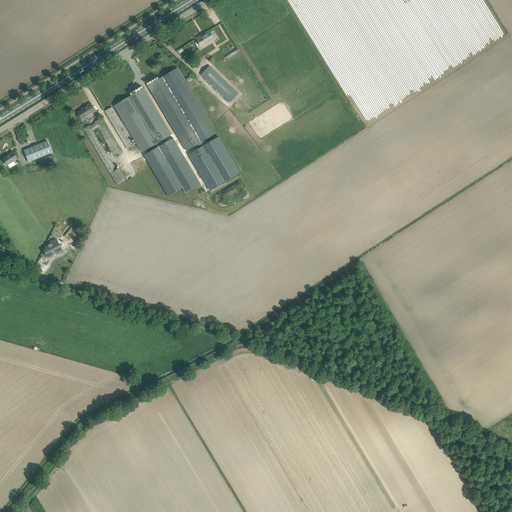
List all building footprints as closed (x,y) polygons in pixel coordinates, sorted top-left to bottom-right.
[(214,38),(212,35),(209,31),(204,34),(197,39),(197,38),(202,46),(214,38)] [(177,68),(148,85),(187,151),(197,144),(206,139),(216,133),(177,68)] [(213,69),(205,78),(230,103),(239,93),(213,69)] [(144,88),(115,105),(142,152),(145,150),(165,139),(171,135),(144,88)] [(95,110),(93,107),(91,103),(84,107),(84,108),(78,112),(79,114),(77,115),(82,122),(87,119),(85,116),(95,110)] [(105,111),(128,149),(135,145),(112,107),(105,111)] [(102,118),(95,122),(95,123),(98,128),(115,156),(122,152),(102,118)] [(95,123),(90,126),(93,131),(98,128),(95,123)] [(111,174),(116,170),(93,131),(90,126),(90,125),(84,129),(111,174)] [(199,148),(189,154),(210,190),(240,173),(219,137),(209,143),(206,139),(197,144),(199,148)] [(148,154),(145,156),(168,196),(182,188),(185,192),(200,184),(173,139),(167,142),(165,139),(145,150),(148,154)] [(47,141),(23,150),(28,162),(51,153),(47,141)] [(17,159),(15,156),(13,152),(8,155),(7,156),(3,158),(7,165),(17,159)] [(64,236),(72,242),(81,231),(83,228),(81,227),(77,225),(71,232),(69,230),(64,236)] [(60,247),(56,239),(48,243),(49,245),(46,246),(47,248),(43,250),(46,254),(60,247)] [(78,247),(71,244),(67,252),(70,253),(67,259),(73,262),(78,251),(77,250),(78,247)]
